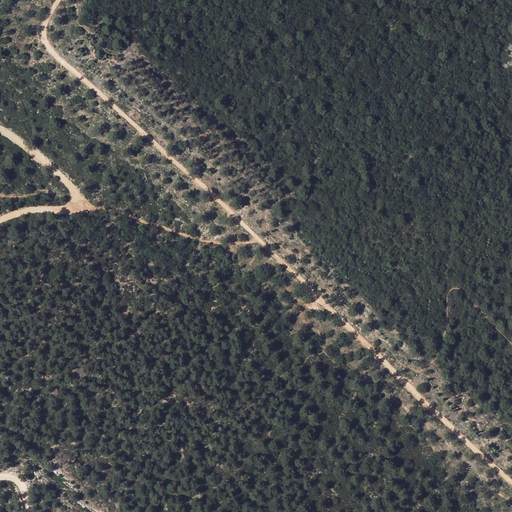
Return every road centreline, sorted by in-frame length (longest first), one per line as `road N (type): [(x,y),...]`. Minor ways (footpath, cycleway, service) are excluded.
road 1 (track): [(57,0),(44,30),(48,46),(511,482)]
road 2 (track): [(0,222),(80,201),(68,182),(0,130)]
